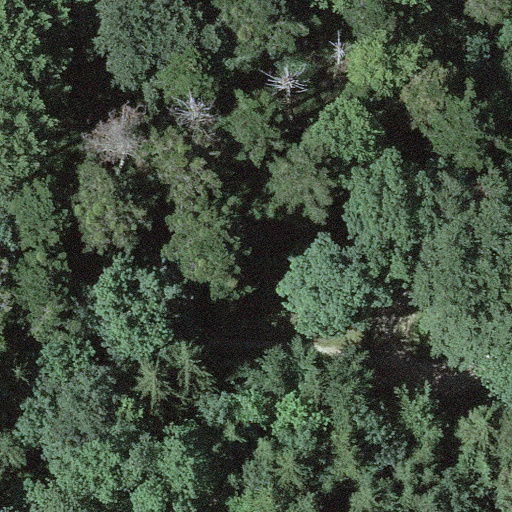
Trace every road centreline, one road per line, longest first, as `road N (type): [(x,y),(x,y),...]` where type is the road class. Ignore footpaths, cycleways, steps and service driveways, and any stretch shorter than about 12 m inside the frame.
road 1 (track): [(511,217),(395,285),(367,336),(381,363),(405,381),(436,387),(511,350)]
road 2 (track): [(367,336),(100,347),(0,361)]
road 3 (track): [(0,500),(193,418),(284,341)]
road 4 (track): [(511,32),(271,0)]
